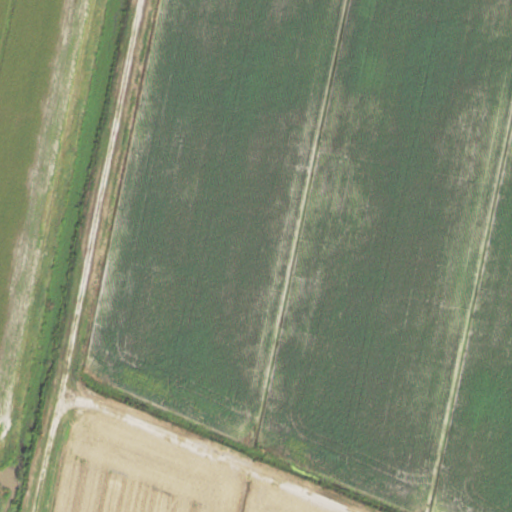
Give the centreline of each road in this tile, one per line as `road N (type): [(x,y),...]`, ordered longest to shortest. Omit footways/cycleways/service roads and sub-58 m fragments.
road 1 (track): [(143,0),(38,511)]
road 2 (track): [(353,511),(64,390)]
